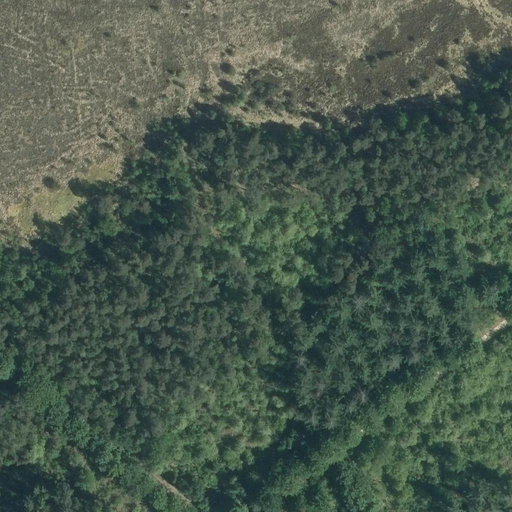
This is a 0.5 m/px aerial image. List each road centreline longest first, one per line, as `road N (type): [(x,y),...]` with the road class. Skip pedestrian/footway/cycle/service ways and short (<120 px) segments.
road 1 (track): [(511,160),(128,449)]
road 2 (track): [(258,511),(511,318)]
road 3 (track): [(200,511),(0,343)]
